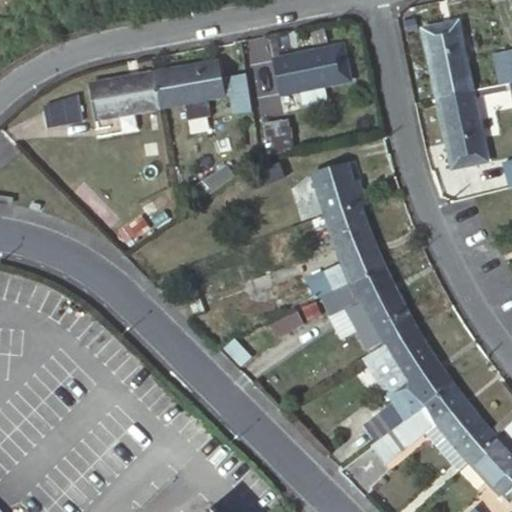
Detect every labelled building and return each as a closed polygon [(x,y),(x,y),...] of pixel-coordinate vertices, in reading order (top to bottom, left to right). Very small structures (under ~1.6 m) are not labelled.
[(423,29),(437,98),(438,97),(473,90),(458,21),(423,29)] [(300,90),(324,86),(350,81),(344,46),(274,61),(281,94),(300,90)] [(511,78),(511,49),(494,53),(499,82),(511,78)] [(154,73),(160,108),(188,103),(211,99),(225,96),(221,77),(218,62),(154,73)] [(96,119),(160,108),(154,73),(90,84),(96,119)] [(235,114),(252,111),(246,73),(229,76),(232,95),(235,114)] [(229,76),(221,77),(225,96),(232,95),(229,76)] [(327,100),(324,86),(300,90),(303,105),(327,100)] [(438,97),(437,98),(452,169),(488,161),(473,90),(438,97)] [(211,99),(188,103),(191,119),(214,115),(211,99)] [(48,127),(81,122),(78,105),(45,111),(48,127)] [(289,119),(265,123),(270,154),(294,149),(289,119)] [(360,205),(365,204),(358,180),(352,182),(346,163),(313,172),(326,212),(326,214),(360,205)] [(360,205),(326,214),(344,265),(308,283),(315,299),(322,296),(351,282),(384,267),(384,266),(360,205)] [(327,229),(323,215),(296,225),(300,239),(327,229)] [(300,239),(296,225),(229,250),(240,279),(305,255),(300,239)] [(415,328),(384,267),(351,282),(353,286),(324,300),(331,315),(361,301),(364,308),(349,315),(369,350),(384,342),(386,345),(415,328)] [(322,296),(324,300),(353,286),(351,282),(322,296)] [(277,340),(308,324),(301,309),(270,324),(277,340)] [(364,424),(377,442),(452,384),(416,328),(415,328),(386,345),(367,357),(393,402),(364,424)] [(452,384),(377,442),(375,444),(390,462),(427,430),(436,422),(469,460),(495,437),(452,384)] [(436,422),(427,430),(460,468),(469,460),(436,422)] [(511,453),(511,446),(499,433),(495,437),(469,460),(469,461),(509,501),(511,497),(511,455),(511,454),(511,453)]
